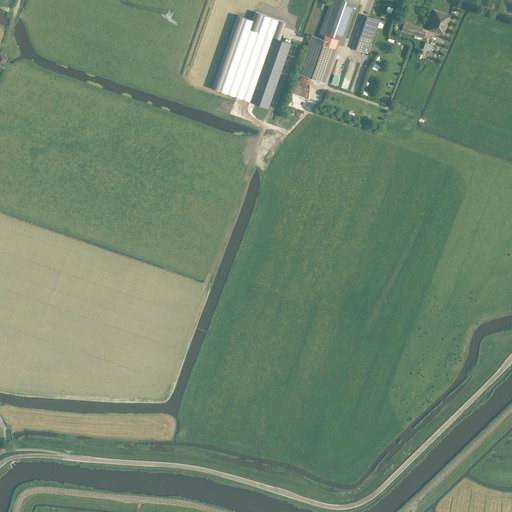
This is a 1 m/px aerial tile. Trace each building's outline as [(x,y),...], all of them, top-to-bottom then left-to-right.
[(299,73),(323,82),(336,43),(342,45),(355,9),(356,10),(358,4),(346,0),(330,0),(318,37),(312,35),(309,44),(299,73)] [(439,34),(439,33),(444,34),(450,15),(434,10),(428,30),(439,34)] [(237,15),(212,87),(236,96),(255,102),(268,107),(291,43),(279,39),(285,22),(257,12),(255,12),(252,20),(237,15)] [(352,48),(367,53),(379,20),(363,14),(352,48)] [(401,30),(424,38),(427,29),(410,23),(404,22),(401,30)] [(433,44),(425,42),(423,48),(430,51),(433,44)]
